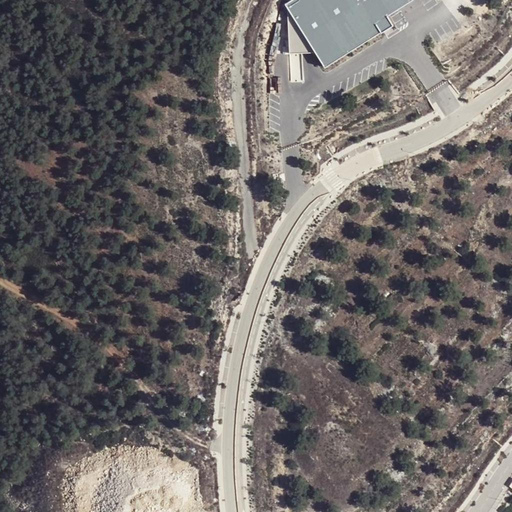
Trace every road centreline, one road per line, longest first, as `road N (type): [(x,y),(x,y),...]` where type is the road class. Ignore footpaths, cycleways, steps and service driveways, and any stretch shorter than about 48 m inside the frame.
road 1 (unclassified): [(233,511),(234,383),(254,298),(290,223),(348,168),(442,128),(511,77)]
road 2 (track): [(0,273),(101,333),(201,440),(229,444)]
